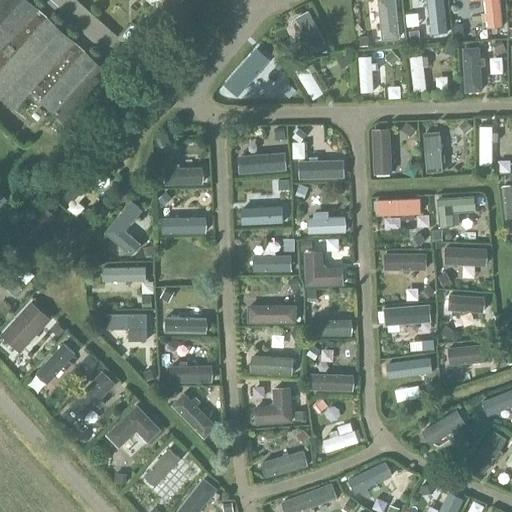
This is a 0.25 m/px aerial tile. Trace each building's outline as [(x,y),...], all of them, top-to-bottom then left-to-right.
[(33,0),(0,0),(0,96),(16,111),(32,93),(68,126),(115,73),(42,8),(33,0)] [(184,0),(146,0),(166,19),(184,0)] [(378,0),(383,40),(399,38),(395,0),(378,0)] [(484,6),(486,47),(502,46),(500,5),(484,6)] [(432,13),(434,49),(446,48),(445,13),(432,13)] [(293,37),(308,68),(327,59),(312,28),(293,37)] [(484,59),(480,59),(479,48),(463,49),(466,92),(482,91),(480,66),(485,66),(484,59)] [(426,73),(411,74),(413,109),(428,109),(426,73)] [(362,111),(376,110),(374,75),(360,75),(362,111)] [(480,143),(481,183),(496,183),(495,143),(480,143)] [(450,181),(449,153),(426,154),(427,181),(450,181)] [(88,160),(59,192),(71,203),(100,171),(88,160)] [(344,163),(300,164),(300,181),(345,180),(344,163)] [(511,230),(511,186),(503,187),(507,231),(511,230)] [(473,197),(438,199),(440,227),(454,226),(453,212),(474,211),(473,197)] [(131,216),(107,246),(120,257),(144,227),(131,216)] [(402,232),(423,232),(422,216),(378,217),(379,233),(390,233),(390,246),(402,245),(402,232)] [(342,269),(322,269),(321,252),(306,252),(307,285),(343,284),(342,269)] [(253,277),(256,302),(292,297),(289,272),(253,277)] [(445,283),(486,283),(486,272),(445,272),(445,283)] [(427,287),(427,276),(390,275),(390,285),(427,287)] [(165,285),(166,299),(202,298),(201,283),(165,285)] [(103,304),(142,303),(141,284),(102,285),(103,304)] [(20,352),(50,320),(32,303),(2,335),(20,352)] [(248,305),(248,323),(290,323),(290,305),(248,305)] [(128,332),(129,340),(146,340),(146,313),(107,313),(108,332),(128,332)] [(351,320),(335,321),(335,316),(328,316),(328,321),(311,321),(311,335),(351,335),(351,320)] [(63,360),(35,386),(49,401),(77,375),(63,360)] [(173,383),(214,383),(214,366),(173,366),(173,383)] [(71,404),(85,418),(117,383),(103,370),(71,404)] [(256,424),(292,422),(290,388),(274,389),(275,406),(255,408),(256,424)] [(108,434),(119,446),(137,429),(148,441),(160,430),(137,407),(108,434)] [(488,432),(511,424),(511,407),(483,417),(488,432)] [(433,462),(466,446),(458,429),(424,445),(433,462)] [(499,451),(506,440),(493,432),(472,466),(484,474),(495,458),(498,460),(502,453),(499,451)] [(157,511),(164,511),(193,485),(172,462),(139,493),(157,511)] [(367,489),(392,476),(385,462),(349,480),(356,494),(361,492),(363,496),(369,493),(367,489)] [(199,511),(218,489),(204,478),(177,511),(199,511)]
